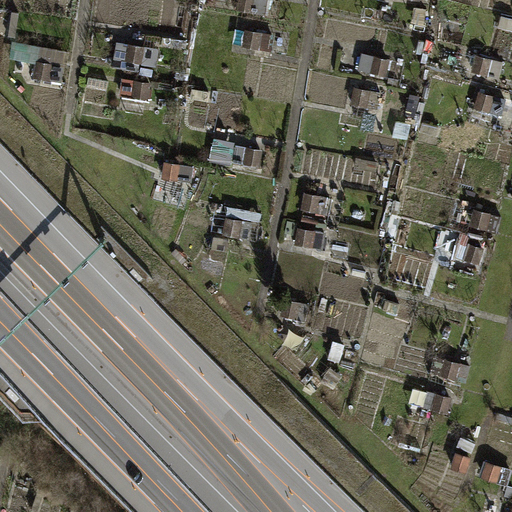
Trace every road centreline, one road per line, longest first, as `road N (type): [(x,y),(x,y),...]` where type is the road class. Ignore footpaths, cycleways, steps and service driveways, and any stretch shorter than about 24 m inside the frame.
road 1 (motorway): [(298,511),(0,205)]
road 2 (motorway): [(0,304),(198,511)]
